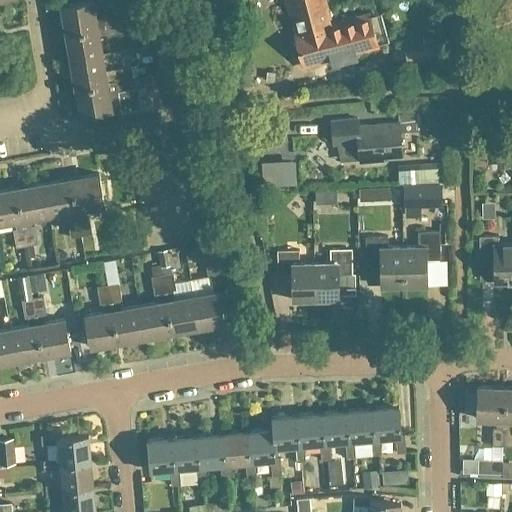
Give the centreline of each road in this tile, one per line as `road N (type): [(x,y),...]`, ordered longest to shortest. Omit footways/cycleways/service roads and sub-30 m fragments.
road 1 (residential): [(116,393),(251,367),(438,362)]
road 2 (residential): [(442,511),(438,362)]
road 3 (residential): [(50,113),(56,143),(160,125)]
road 4 (residential): [(175,122),(154,2)]
road 5 (residential): [(179,244),(160,125)]
